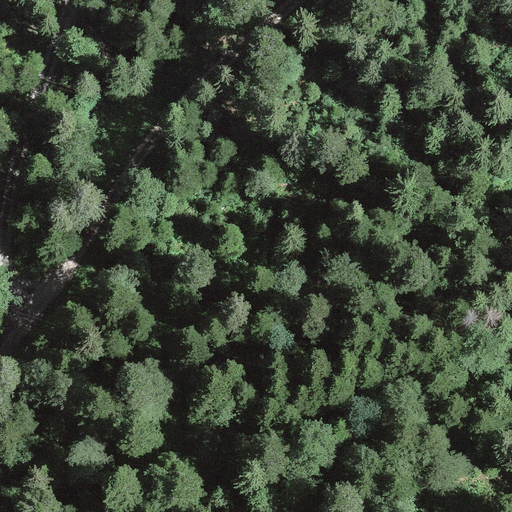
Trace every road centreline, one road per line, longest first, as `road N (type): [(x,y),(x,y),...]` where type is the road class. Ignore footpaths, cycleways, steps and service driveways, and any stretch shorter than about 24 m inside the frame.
road 1 (track): [(300,0),(236,50),(168,120),(17,331)]
road 2 (track): [(76,0),(15,157),(4,212),(17,331)]
